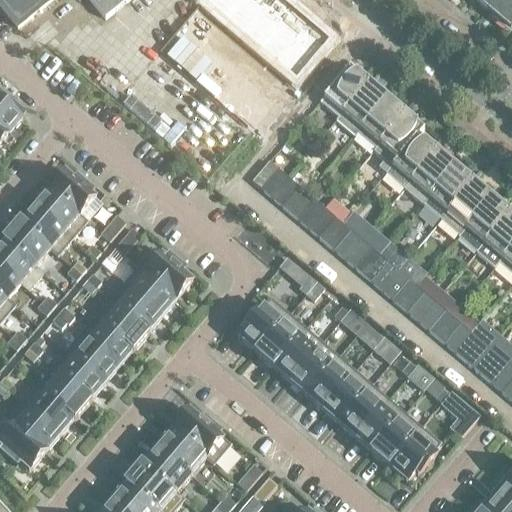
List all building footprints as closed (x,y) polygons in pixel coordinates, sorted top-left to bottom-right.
[(43,23),(37,15),(55,0),(88,0),(106,21),(131,0),(0,0),(0,9),(17,31),(19,30),(25,37),(43,23)] [(223,20),(239,0),(207,0),(205,4),(223,20)] [(241,35),(269,0),(239,0),(223,20),(241,35)] [(260,51),(293,11),(280,0),(269,0),(241,35),(260,51)] [(473,0),(488,12),(498,0),(473,0)] [(511,0),(498,0),(488,12),(511,32),(511,0)] [(278,66),(311,26),(293,11),(260,51),(278,66)] [(195,28),(202,19),(196,14),(189,22),(195,28)] [(202,33),(209,25),(202,19),(195,28),(202,33)] [(296,81),(330,42),(311,26),(278,66),(296,81)] [(219,48),(226,39),(219,34),(212,42),(219,48)] [(225,53),(232,45),(226,39),(219,48),(225,53)] [(232,59),(239,50),(232,45),(225,53),(232,59)] [(244,69),(251,61),(245,55),(238,64),(244,69)] [(258,66),(251,61),(244,69),(251,75),(258,66)] [(257,80),(264,72),(258,66),(251,75),(257,80)] [(338,121),(368,86),(349,70),(319,105),(338,121)] [(274,94),(281,86),(275,81),(267,89),(274,94)] [(280,100),(288,91),(281,86),(274,94),(280,100)] [(368,86),(338,121),(335,124),(355,140),(357,137),(386,102),(368,86)] [(357,137),(375,152),(405,118),(386,102),(357,137)] [(0,130),(10,138),(22,124),(18,120),(24,114),(11,104),(6,110),(0,104),(0,130)] [(423,133),(405,118),(375,152),(374,154),(384,162),(377,170),(385,176),(397,163),(418,139),(423,133)] [(0,149),(10,138),(0,130),(0,149)] [(418,139),(397,163),(385,176),(404,192),(436,154),(418,139)] [(454,170),(436,154),(404,192),(422,208),(454,170)] [(422,208),(440,223),(472,185),(454,170),(422,208)] [(270,201),(287,180),(277,172),(260,192),(270,201)] [(65,175),(52,190),(83,216),(96,201),(92,198),(94,195),(78,180),(75,183),(65,175)] [(287,180),(270,201),(281,210),(299,190),(287,180)] [(459,239),(491,201),(472,185),(440,223),(459,239)] [(75,241),(88,226),(80,219),(83,216),(52,190),(37,208),(75,241)] [(459,239),(477,254),(509,216),(491,201),(459,239)] [(307,232),(324,212),(314,203),(296,223),(307,232)] [(75,241),(37,208),(22,226),(59,259),(75,241)] [(324,212),(307,232),(318,241),(335,221),(324,212)] [(477,254),(478,255),(496,270),(498,267),(511,250),(511,218),(509,216),(477,254)] [(110,246),(126,227),(117,219),(101,238),(110,246)] [(5,246),(35,272),(50,254),(58,261),(59,259),(22,226),(20,225),(4,244),(5,246)] [(125,259),(141,240),(132,232),(116,251),(125,259)] [(343,263),(360,242),(350,234),(333,254),(343,263)] [(362,278),(379,258),(360,242),(343,263),(362,278)] [(0,251),(0,269),(21,288),(35,272),(5,246),(0,251)] [(86,255),(96,263),(101,256),(92,249),(86,255)] [(511,250),(498,267),(511,278),(511,250)] [(155,252),(142,267),(180,300),(193,284),(183,276),(186,273),(169,259),(167,262),(155,252)] [(380,294),(397,273),(379,258),(362,278),(380,294)] [(116,270),(107,262),(102,268),(111,276),(116,270)] [(72,271),(82,279),(87,273),(78,265),(72,271)] [(127,285),(165,317),(180,300),(142,267),(127,285)] [(0,300),(14,312),(16,310),(8,303),(21,288),(0,269),(0,300)] [(76,285),(82,279),(72,271),(67,277),(76,285)] [(398,309),(415,289),(397,273),(380,294),(398,309)] [(93,278),(88,284),(97,292),(102,286),(93,278)] [(88,284),(82,290),(92,298),(97,292),(88,284)] [(301,293),(307,298),(314,289),(308,284),(301,293)] [(165,317),(127,285),(123,289),(131,295),(119,309),(149,335),(165,317)] [(320,294),(314,289),(307,298),(313,304),(320,294)] [(434,304),(423,296),(415,289),(398,309),(417,325),(434,304)] [(0,327),(14,312),(0,300),(0,327)] [(42,306),(52,314),(57,308),(48,300),(42,306)] [(288,317),(270,302),(238,340),(256,355),(288,317)] [(150,337),(149,335),(119,309),(117,311),(110,304),(96,320),(135,354),(150,337)] [(452,320),(434,304),(417,325),(435,340),(452,320)] [(46,320),(52,314),(42,306),(37,312),(46,320)] [(58,319),(67,327),(69,328),(75,321),(64,311),(58,319)] [(334,320),(340,326),(348,316),(342,311),(334,320)] [(354,322),(348,316),(340,326),(346,331),(354,322)] [(272,371),(305,332),(288,317),(256,355),(255,357),(272,371)] [(62,333),(67,327),(58,319),(52,325),(62,333)] [(133,356),(135,354),(96,320),(81,338),(119,370),(132,355),(133,356)] [(435,340),(443,347),(453,356),(470,335),(452,320),(435,340)] [(290,384),(322,347),(305,332),(272,371),(274,373),(275,371),(290,384)] [(13,341),(22,349),(27,343),(18,335),(13,341)] [(482,345),(470,335),(453,356),(464,365),(482,345)] [(104,388),(119,370),(81,338),(66,356),(104,388)] [(368,348),(374,353),(382,344),(376,339),(368,348)] [(7,347),(16,355),(22,349),(13,341),(7,347)] [(388,349),(382,344),(374,353),(380,358),(388,349)] [(29,352),(36,358),(41,352),(35,346),(29,352)] [(307,399),(340,361),(322,347),(290,384),(307,399)] [(29,352),(24,358),(31,364),(36,358),(29,352)] [(91,403),(104,388),(66,356),(51,373),(59,379),(91,406),(92,404),(91,403)] [(479,378),(490,387),(507,366),(497,358),(479,378)] [(324,414),(357,376),(340,361),(307,399),(324,414)] [(402,375),(408,380),(416,371),(410,366),(402,375)] [(508,402),(511,397),(511,370),(507,366),(490,387),(508,402)] [(422,377),(416,371),(408,380),(414,386),(422,377)] [(342,429),(374,391),(357,376),(324,414),(342,429)] [(75,424),(91,406),(59,379),(45,395),(38,388),(36,390),(74,423),(75,424)] [(0,386),(7,393),(12,387),(5,380),(0,386)] [(58,441),(74,423),(36,390),(20,409),(58,441)] [(342,429),(359,443),(391,406),(374,391),(342,429)] [(441,408),(449,399),(443,393),(435,402),(441,408)] [(452,395),(449,399),(441,408),(457,422),(449,432),(461,442),(480,420),(452,395)] [(370,455),(375,459),(408,420),(391,406),(359,443),(371,454),(370,455)] [(43,459),(58,441),(20,409),(5,426),(43,459)] [(172,434),(206,463),(213,469),(231,449),(219,439),(222,436),(205,421),(202,424),(190,413),(187,416),(186,415),(180,423),(181,424),(172,434)] [(393,473),(426,435),(408,420),(375,459),(389,471),(390,470),(393,473)] [(30,474),(43,459),(5,426),(0,432),(0,448),(4,452),(1,455),(18,469),(20,466),(30,474)] [(191,479),(206,463),(172,434),(166,441),(165,440),(159,448),(160,449),(158,451),(191,479)] [(433,456),(440,448),(426,435),(393,473),(408,485),(416,476),(419,479),(436,459),(433,456)] [(177,497),(191,479),(158,451),(156,453),(155,452),(148,459),(149,460),(143,468),(177,497)] [(176,511),(184,503),(177,497),(143,468),(142,467),(125,487),(126,488),(153,511),(176,511)] [(246,495),(263,476),(254,468),(237,487),(246,495)] [(262,508),(278,489),(269,481),(252,500),(262,508)] [(511,511),(511,484),(497,501),(509,511),(511,511)] [(113,503),(111,506),(118,511),(153,511),(126,488),(119,496),(118,495),(112,503),(113,503)] [(222,506),(229,511),(231,511),(236,507),(227,500),(222,506)] [(509,511),(497,501),(487,511),(509,511)]
